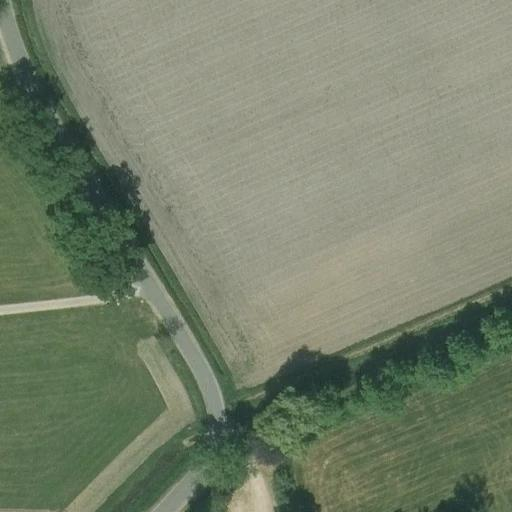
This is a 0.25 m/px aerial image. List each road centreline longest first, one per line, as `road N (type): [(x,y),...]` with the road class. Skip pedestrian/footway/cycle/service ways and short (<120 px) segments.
road 1 (unclassified): [(164,511),(211,449),(216,426),(208,384),(51,126),(8,36),(0,0)]
road 2 (track): [(0,308),(152,291)]
